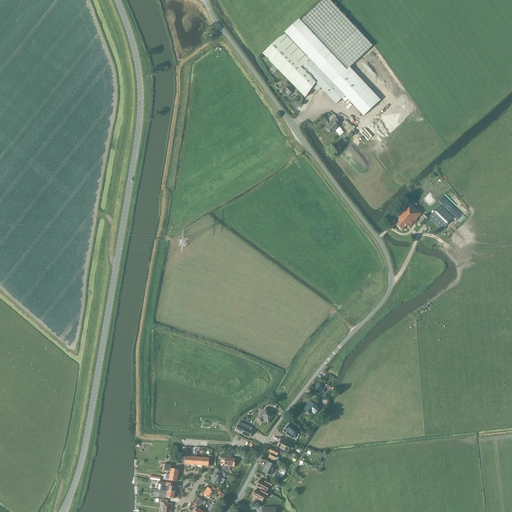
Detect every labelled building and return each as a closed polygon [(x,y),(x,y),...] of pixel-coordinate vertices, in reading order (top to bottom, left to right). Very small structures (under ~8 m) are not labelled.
[(286,81),(278,88),(282,92),(283,91),(288,96),(296,89),(305,98),(315,83),(336,104),(341,99),(342,99),(345,96),(364,116),(381,100),(350,68),(373,45),(329,0),(321,0),(300,21),(299,20),(284,34),(284,33),(262,54),(288,80),(286,81)] [(330,122),(331,123),(326,127),(331,133),(334,130),(335,131),(339,127),(337,124),(339,122),(335,117),(330,122)] [(418,205),(413,200),(410,204),(408,202),(396,216),(398,218),(394,223),(394,224),(400,230),(401,229),(401,230),(406,225),(408,227),(421,214),(414,208),(418,205)] [(429,217),(442,229),(453,218),(440,205),(429,217)] [(421,226),(427,220),(423,216),(416,222),(421,226)] [(318,383),(314,389),(320,393),(322,394),(323,394),(325,391),(325,390),(323,389),(324,387),(318,383)] [(308,405),(304,410),(310,415),(312,412),(314,414),(318,409),(316,407),(310,402),(308,405)] [(275,415),(268,410),(268,411),(265,408),(257,419),(261,422),(263,420),(268,424),(275,415)] [(238,424),(235,431),(249,438),(252,431),(250,430),(252,428),(244,424),(239,422),(238,424)] [(283,431),(292,439),(297,432),(288,425),(283,431)] [(278,446),(286,451),(289,444),(281,440),(278,446)] [(271,453),(269,457),(274,460),(276,460),(277,460),(278,460),(278,459),(279,458),(278,457),(276,456),(278,452),(271,448),(269,452),(271,453)] [(225,458),(224,466),(223,465),(222,469),(227,472),(228,471),(230,471),(230,467),(231,467),(231,466),(234,467),(235,460),(231,460),(231,454),(221,453),(221,458),(225,458)] [(263,471),(271,475),(275,466),(268,462),(263,471)] [(163,464),(162,470),(170,471),(170,475),(177,476),(178,470),(171,469),(172,465),(163,464)] [(216,468),(214,473),(210,481),(218,486),(222,477),(219,475),(221,471),(216,468)] [(256,486),(262,489),(269,492),(272,486),(271,485),(272,482),(266,479),(264,483),(259,480),(256,486)] [(161,487),(161,490),(174,493),(175,487),(175,486),(175,484),(162,482),(161,487)] [(208,488),(204,495),(210,498),(213,493),(217,495),(219,491),(218,491),(217,490),(215,489),(212,487),(211,490),(208,488)] [(262,500),(263,499),(265,500),(269,492),(262,489),(260,492),(256,489),(252,496),(262,500)] [(161,490),(160,494),(163,494),(163,497),(166,497),(174,499),(174,493),(161,490)] [(163,503),(161,511),(170,511),(171,509),(171,504),(167,504),(167,501),(161,500),(160,503),(163,503)]
